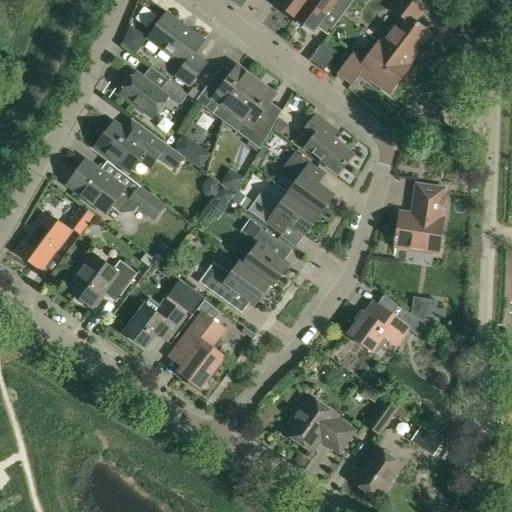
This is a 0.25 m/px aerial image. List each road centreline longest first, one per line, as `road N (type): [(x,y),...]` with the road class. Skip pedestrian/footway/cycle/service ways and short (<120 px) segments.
road 1 (residential): [(221,443),(355,281),(366,259),(375,152),(369,125),(194,0)]
road 2 (unclassified): [(474,511),(493,0)]
road 3 (residential): [(0,231),(123,0)]
road 4 (residential): [(221,443),(0,310)]
road 5 (residential): [(334,511),(221,443)]
